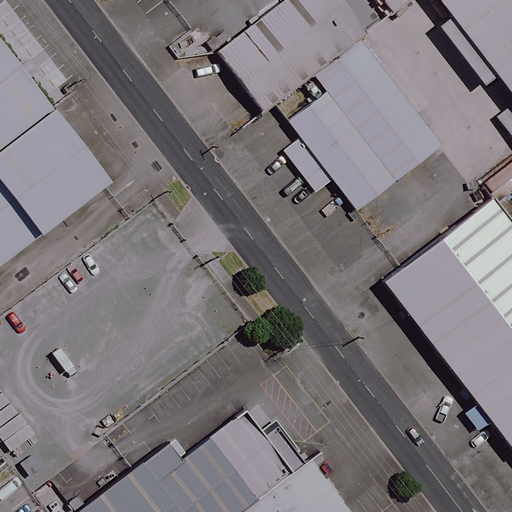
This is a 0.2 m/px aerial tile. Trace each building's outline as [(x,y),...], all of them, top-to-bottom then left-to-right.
[(355,34),(328,0),(285,0),(201,65),(245,120),(355,34)] [(401,0),(358,0),(375,21),(401,0)] [(511,0),(423,0),(511,118),(511,0)] [(426,150),(345,47),(298,83),(307,95),(269,125),(340,216),(426,150)] [(0,149),(41,118),(0,65),(0,149)] [(0,262),(96,188),(41,118),(0,149),(0,262)] [(511,460),(511,259),(468,203),(362,286),(503,467),(511,460)] [(511,207),(488,226),(511,256),(511,207)] [(0,449),(23,432),(0,401),(0,449)] [(70,511),(241,511),(287,476),(237,411),(180,455),(167,437),(70,511)] [(511,460),(503,467),(511,478),(511,460)] [(346,511),(307,461),(241,511),(346,511)]
